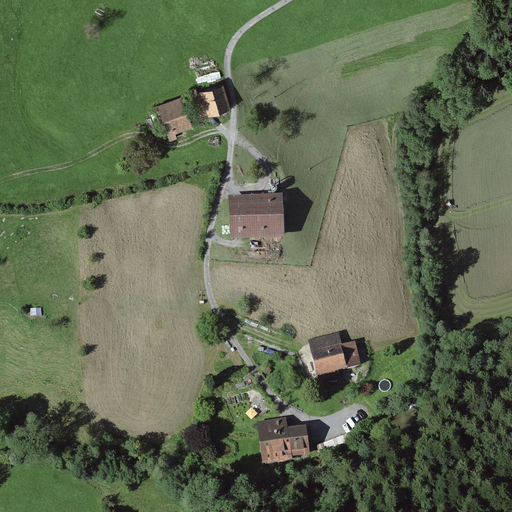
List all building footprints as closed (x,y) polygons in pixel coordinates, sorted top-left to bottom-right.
[(199,81),(221,78),(220,69),(198,71),(199,81)] [(199,90),(193,92),(202,121),(211,119),(210,115),(233,108),(225,84),(200,92),(199,90)] [(184,96),(158,105),(171,140),(180,137),(178,133),(195,127),(184,96)] [(287,195),(233,198),(235,242),(289,238),(287,195)] [(341,334),(310,342),(320,379),(365,367),(359,343),(345,347),(341,334)] [(286,420),(259,423),(264,464),(311,459),(307,426),(287,428),(286,420)]
